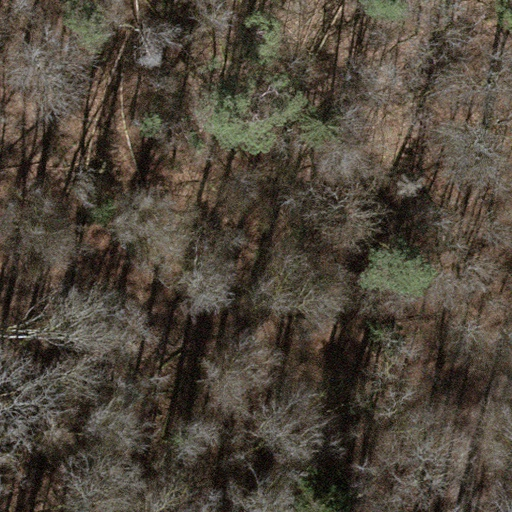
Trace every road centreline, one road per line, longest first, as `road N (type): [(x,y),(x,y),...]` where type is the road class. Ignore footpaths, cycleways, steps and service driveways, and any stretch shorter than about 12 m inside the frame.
road 1 (track): [(477,384),(0,276)]
road 2 (track): [(477,511),(466,443),(477,384),(511,360)]
